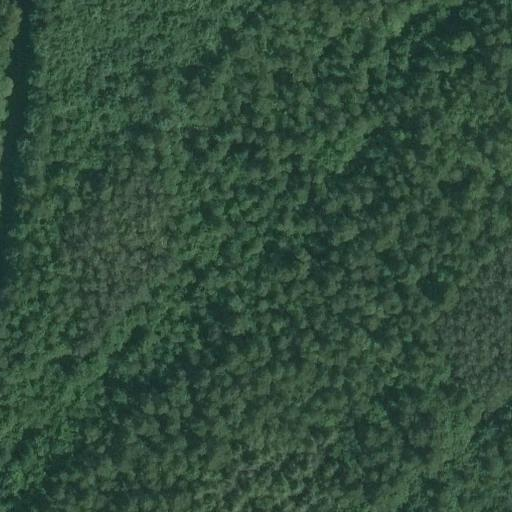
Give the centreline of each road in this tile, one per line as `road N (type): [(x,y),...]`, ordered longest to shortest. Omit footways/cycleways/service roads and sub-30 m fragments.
road 1 (track): [(0,180),(19,0)]
road 2 (track): [(511,398),(475,424),(392,511)]
